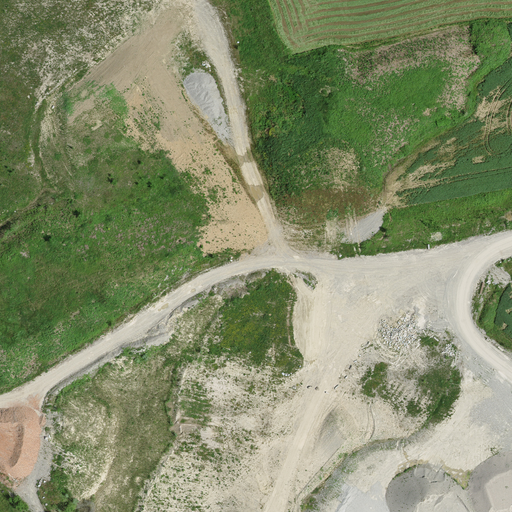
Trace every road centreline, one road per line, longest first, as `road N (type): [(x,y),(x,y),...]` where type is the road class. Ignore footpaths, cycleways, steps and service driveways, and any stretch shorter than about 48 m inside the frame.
road 1 (track): [(0,407),(235,269),(396,261),(511,241)]
road 2 (track): [(503,243),(471,267),(457,306),(463,327),(511,369)]
